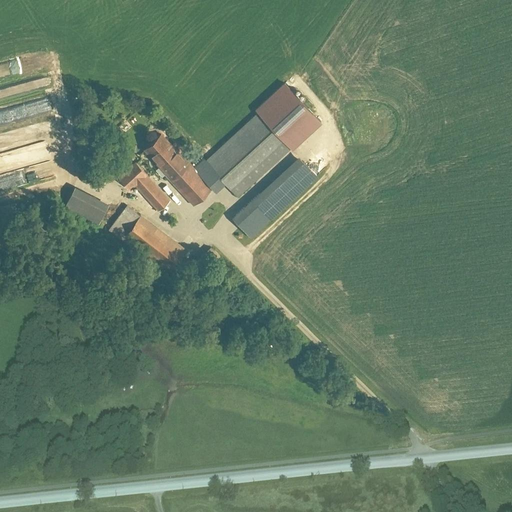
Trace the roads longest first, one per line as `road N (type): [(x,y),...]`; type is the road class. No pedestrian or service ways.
road 1 (tertiary): [(427,458),(0,504)]
road 2 (residential): [(179,206),(427,458)]
